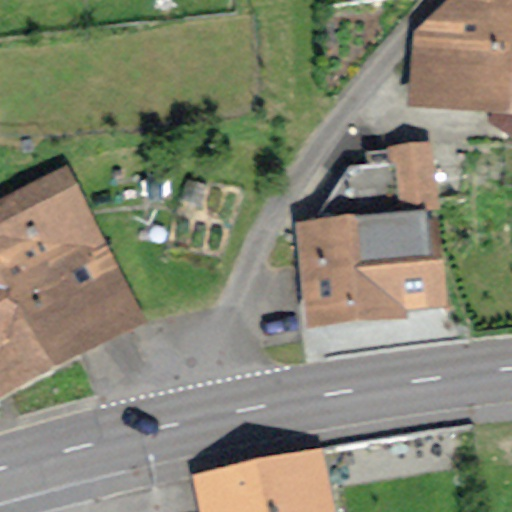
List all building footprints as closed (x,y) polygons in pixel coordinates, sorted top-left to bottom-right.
[(511,22),(511,0),(482,0),(481,17),(450,15),(449,51),(436,51),(432,100),(505,105),(511,22)] [(430,155),(397,158),(403,211),(435,207),(430,155)] [(59,183),(0,202),(0,219),(67,352),(129,321),(59,183)] [(439,300),(431,216),(391,220),(392,231),(319,238),(326,319),(404,312),(403,303),(439,300)] [(0,219),(0,264),(3,270),(0,270),(0,386),(67,352),(0,219)] [(328,511),(321,473),(208,493),(210,511),(328,511)]
